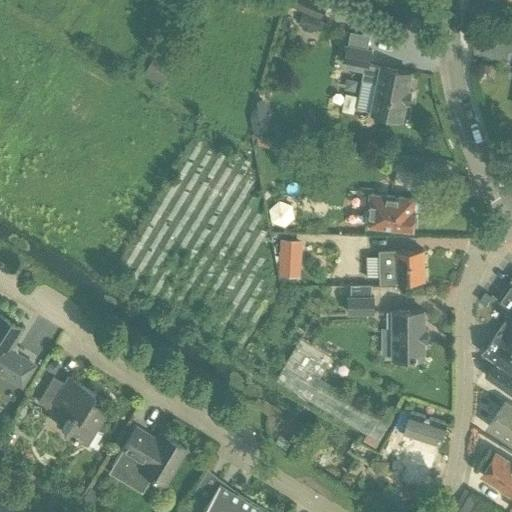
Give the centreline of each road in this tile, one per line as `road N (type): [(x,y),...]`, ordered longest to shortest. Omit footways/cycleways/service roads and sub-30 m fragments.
road 1 (residential): [(451,511),(469,277),(476,256),(511,226)]
road 2 (residential): [(127,264),(96,0)]
road 3 (residential): [(325,511),(242,461),(226,434),(140,382)]
road 4 (residential): [(511,211),(466,114),(458,0)]
road 5 (residential): [(140,382),(89,351),(74,321),(0,275)]
road 6 (residential): [(0,189),(127,264)]
